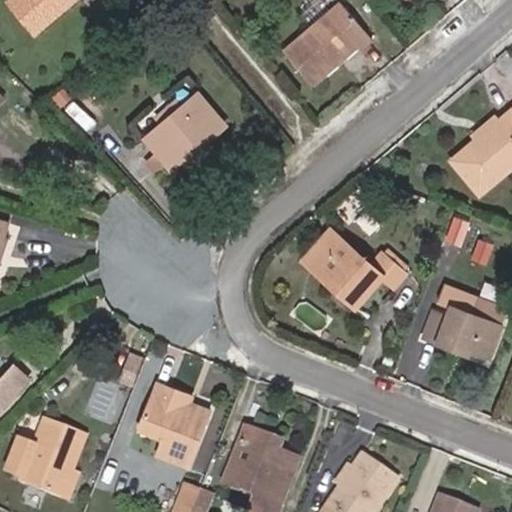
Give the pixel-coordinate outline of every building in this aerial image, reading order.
[(22,0),(43,24),(69,0),(22,0)] [(372,39),(342,2),(287,47),(314,80),(358,44),(361,47),(372,39)] [(199,124),(221,104),(197,78),(148,121),(174,152),(202,128),(199,124)] [(511,98),(495,113),(473,132),(450,152),(479,183),(511,155),(511,98)] [(199,124),(202,128),(225,108),(221,104),(199,124)] [(469,127),(473,132),(495,113),(491,109),(469,127)] [(0,240),(10,211),(0,207),(0,240)] [(319,250),(342,226),(331,216),(302,246),(333,275),(338,269),(319,250)] [(338,269),(333,275),(355,295),(385,266),(393,274),(405,261),(383,240),(372,252),(342,226),(319,250),(338,269)] [(457,337),(469,342),(487,350),(500,319),(452,299),(446,310),(433,304),(423,331),(454,344),(457,337)] [(466,349),(469,342),(457,337),(454,344),(466,349)] [(184,397),(187,390),(190,384),(162,373),(141,419),(166,431),(160,445),(191,458),(211,409),(184,397)] [(0,405),(8,396),(0,389),(0,405)] [(184,397),(211,409),(215,402),(187,390),(184,397)] [(65,485),(75,458),(89,424),(50,408),(40,432),(30,428),(18,458),(28,463),(25,469),(65,485)] [(286,498),(304,450),(293,446),(292,447),(272,439),(275,429),(252,420),(231,474),(257,485),(252,497),(269,503),(273,493),(286,498)] [(293,446),(304,450),(307,442),(275,429),(272,439),(292,447),(293,446)] [(372,448),(363,461),(348,480),(337,497),(352,507),(358,511),(375,511),(404,470),(372,448)] [(343,477),(348,480),(363,461),(358,457),(343,477)] [(83,462),(75,458),(65,485),(72,488),(83,462)] [(182,500),(194,504),(202,486),(189,480),(182,500)] [(481,511),(484,506),(447,490),(437,511),(481,511)] [(269,503),(252,497),(247,510),(250,511),(280,511),(286,498),(273,493),(269,503)] [(352,507),(337,497),(334,502),(349,511),(352,507)] [(190,511),(194,504),(182,500),(176,511),(190,511)] [(358,511),(352,507),(349,511),(334,502),(325,511),(358,511)]
